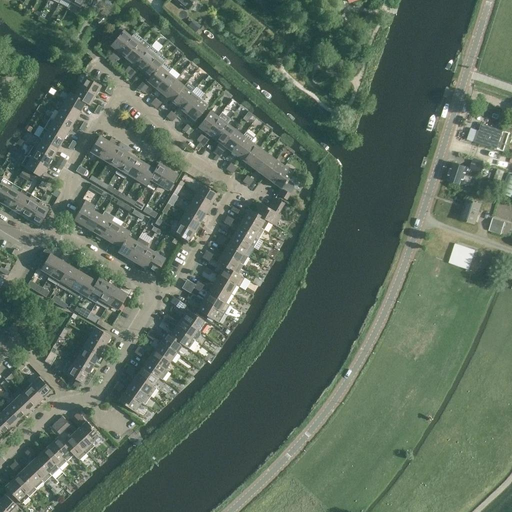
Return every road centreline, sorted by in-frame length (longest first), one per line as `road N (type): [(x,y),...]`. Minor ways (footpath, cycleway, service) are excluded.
road 1 (tertiary): [(230,511),(325,412),(365,350),(417,235),(490,0)]
road 2 (residential): [(0,457),(59,405),(97,390),(149,294)]
road 3 (residential): [(149,294),(174,287),(237,186),(183,153)]
road 4 (residential): [(54,234),(69,169),(100,121)]
